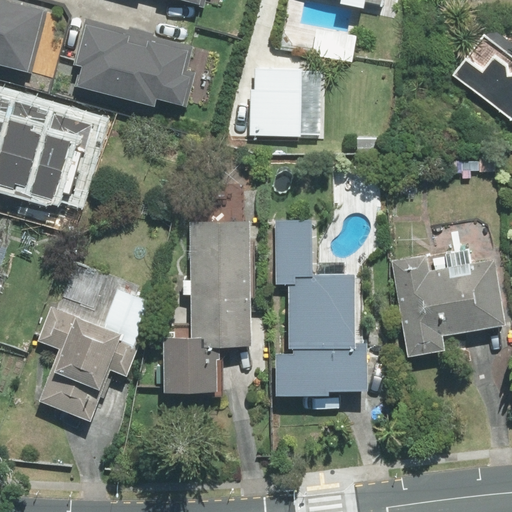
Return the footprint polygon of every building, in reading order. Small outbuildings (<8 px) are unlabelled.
[(0,68),(16,74),(35,13),(0,2),(0,68)] [(149,97),(180,107),(197,50),(83,16),(69,61),(75,62),(69,84),(146,107),(149,97)] [(511,70),(501,72),(500,62),(489,53),(478,67),(461,54),(449,70),(511,117),(511,70)] [(297,65),(249,64),(247,134),(294,135),(297,65)] [(376,137),(351,137),(351,159),(375,160),(376,137)] [(457,146),(454,177),(484,179),(486,149),(457,146)] [(242,346),(245,221),(186,219),(185,278),(178,278),(178,292),(185,292),(182,336),(156,335),(153,390),(208,393),(210,358),(192,357),(193,344),(242,346)] [(268,393),(355,396),(359,273),(308,272),(310,222),(272,220),(270,281),(283,282),(281,352),(269,351),(268,393)] [(435,255),(389,261),(401,354),(439,349),(437,334),(502,326),(490,227),(433,234),(435,255)] [(106,272),(75,260),(59,299),(45,294),(23,349),(45,357),(28,401),(73,419),(95,365),(113,372),(125,342),(85,326),(106,272)]
